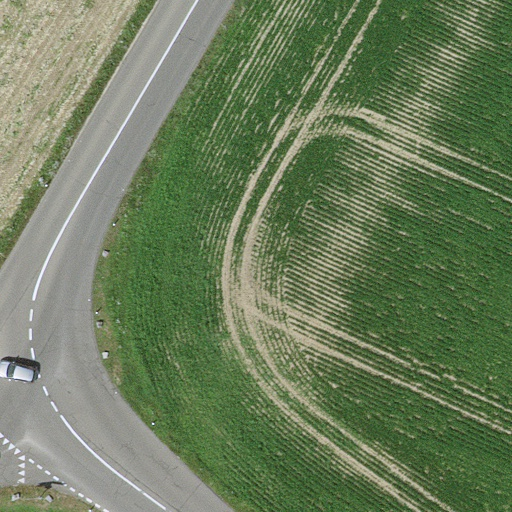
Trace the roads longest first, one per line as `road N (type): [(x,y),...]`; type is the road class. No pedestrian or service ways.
road 1 (tertiary): [(45,387),(30,316),(35,289),(198,0)]
road 2 (tertiary): [(172,511),(97,455),(45,387)]
